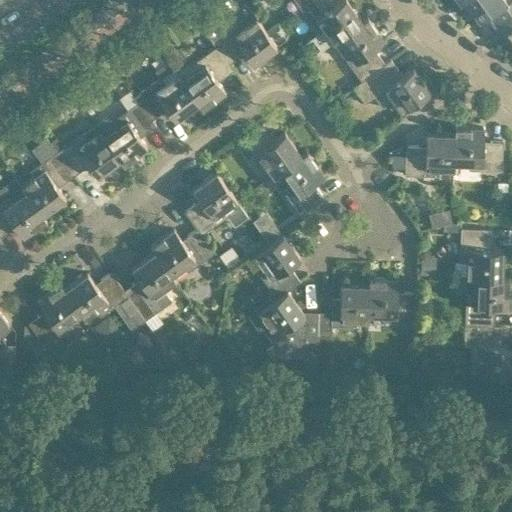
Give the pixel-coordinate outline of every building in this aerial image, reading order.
[(332,0),(306,0),(299,5),(318,32),(312,37),(321,50),(334,40),(369,15),(368,14),(362,19),(348,0),(340,0),(335,3),(332,0)] [(469,0),(483,17),(492,10),(506,0),(469,0)] [(511,0),(506,0),(492,10),(493,11),(494,12),(506,30),(511,26),(511,25),(511,0)] [(334,40),(361,80),(391,58),(390,57),(385,61),(375,46),(385,38),(369,15),(334,40)] [(216,16),(203,25),(212,38),(217,44),(230,62),(232,61),(242,54),(241,53),(245,50),(246,51),(253,61),(277,45),(256,16),(244,25),(239,19),(225,29),(216,16)] [(230,62),(217,44),(178,72),(198,101),(202,107),(226,90),(218,79),(234,68),(230,62)] [(107,58),(101,63),(110,76),(117,71),(107,58)] [(391,58),(361,80),(353,86),(364,102),(375,95),(382,105),(392,97),(401,110),(430,89),(413,66),(402,73),(391,58)] [(161,75),(134,94),(139,100),(152,119),(168,107),(176,118),(198,101),(178,72),(165,81),(161,75)] [(103,117),(95,122),(120,157),(124,162),(147,146),(140,135),(156,124),(152,119),(139,100),(112,120),(110,118),(103,117)] [(335,106),(342,116),(349,111),(342,101),(335,106)] [(95,122),(56,150),(73,174),(86,166),(85,165),(89,162),(90,163),(97,173),(120,157),(95,122)] [(265,163),(273,174),(308,150),(307,150),(302,153),(286,130),(275,138),(264,122),(239,139),(259,167),(265,163)] [(454,161),(455,125),(455,133),(426,132),(425,145),(406,144),(405,173),(439,175),(439,167),(454,168),(454,161)] [(484,126),(455,125),(454,161),(469,161),(469,168),(502,169),(503,140),(484,139),(484,126)] [(26,190),(42,213),(66,196),(58,185),(73,174),(56,150),(46,136),(32,147),(42,161),(29,170),(33,176),(22,184),(26,190)] [(308,150),(273,174),(273,175),(279,171),(287,183),(282,187),(301,214),(325,197),(313,181),(324,174),(308,150)] [(200,198),(185,209),(198,227),(202,233),(229,214),(224,208),(237,199),(216,170),(193,187),(200,198)] [(507,181),(497,182),(498,190),(498,191),(507,190),(507,181)] [(9,193),(0,199),(0,235),(4,233),(12,227),(11,226),(15,223),(15,224),(22,233),(23,235),(26,233),(46,219),(42,213),(26,190),(14,199),(9,193)] [(466,275),(473,275),(508,277),(508,276),(501,276),(502,248),(489,247),(490,227),(460,226),(459,260),(467,260),(466,275)] [(166,233),(151,244),(156,250),(172,273),(173,273),(174,272),(185,264),(189,270),(215,251),(202,233),(198,227),(197,227),(196,228),(189,233),(182,238),(178,233),(174,227),(166,233)] [(249,316),(250,316),(301,280),(289,264),(300,256),(283,232),(254,253),(263,265),(257,270),(277,296),(249,316)] [(230,249),(221,256),(228,266),(237,259),(230,249)] [(140,278),(124,289),(137,306),(145,318),(172,299),(164,287),(176,279),(172,273),(156,250),(132,267),(140,278)] [(421,255),(420,272),(435,273),(436,256),(421,255)] [(65,288),(65,289),(81,311),(85,317),(97,308),(101,314),(114,304),(123,316),(137,306),(124,289),(112,271),(95,282),(88,272),(65,288)] [(466,290),(465,323),(494,324),(495,305),(507,305),(508,277),(501,276),(473,275),(466,275),(466,290)] [(369,313),(370,277),(369,277),(369,284),(341,283),(340,296),(332,296),(331,325),(353,326),(353,319),(368,320),(369,313)] [(398,278),(370,277),(369,313),(383,313),(383,320),(416,321),(417,292),(398,291),(398,278)] [(301,280),(250,316),(259,329),(262,326),(274,343),(266,348),(271,355),(305,355),(304,370),(317,371),(318,334),(307,333),(307,325),(298,325),(294,320),(304,313),(302,310),(288,290),(301,280)] [(65,289),(60,282),(37,299),(45,309),(28,321),(45,345),(73,325),(69,319),(81,311),(65,289)] [(0,345),(6,342),(0,333),(0,329),(9,323),(0,310),(0,345)] [(494,324),(465,323),(464,343),(472,343),(471,372),(511,372),(511,343),(501,344),(501,324),(494,324)] [(318,334),(317,371),(330,371),(331,334),(318,334)] [(23,347),(23,361),(36,361),(37,352),(32,347),(23,347)]
